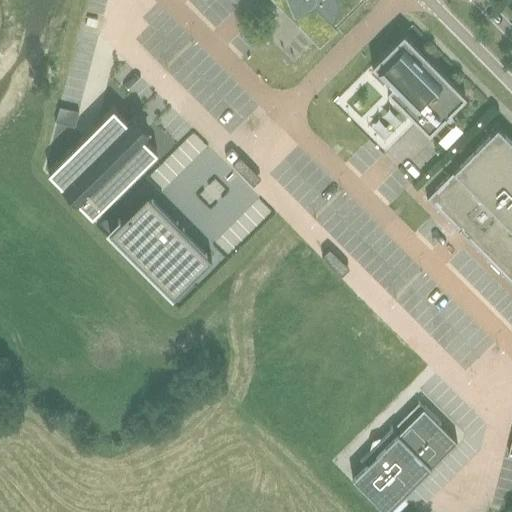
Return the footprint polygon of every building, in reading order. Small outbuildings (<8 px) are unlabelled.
[(289,0),(294,9),(312,2),(334,25),(358,0),(289,0)] [(403,33),(372,64),(392,84),(387,89),(428,131),(465,95),(403,33)] [(83,136),(48,171),(92,215),(157,150),(143,136),(148,130),(146,129),(134,117),(133,116),(127,120),(113,106),(98,121),(83,136)] [(55,122),(51,138),(71,143),(75,127),(55,122)] [(442,154),(457,134),(447,126),(432,146),(442,154)] [(511,142),(497,127),(426,198),(458,230),(461,227),(468,235),(466,238),(511,283),(511,142)] [(150,196),(112,233),(173,297),(211,259),(150,196)] [(444,225),(438,231),(453,248),(460,242),(444,225)] [(253,252),(188,316),(287,415),(352,351),(253,252)] [(352,476),(386,510),(457,440),(418,401),(361,458),(365,463),(352,476)]
